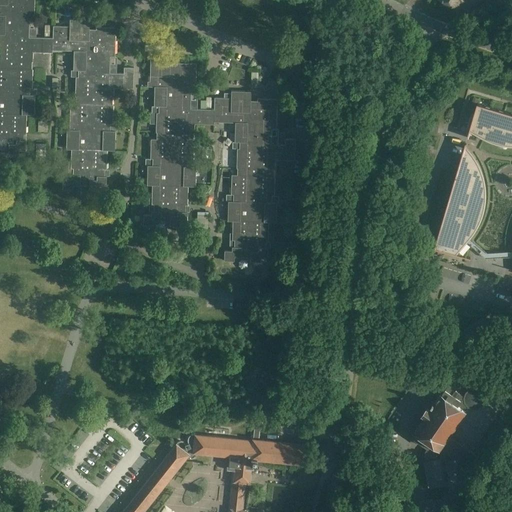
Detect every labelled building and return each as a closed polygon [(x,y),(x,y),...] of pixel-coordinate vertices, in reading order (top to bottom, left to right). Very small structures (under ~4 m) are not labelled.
[(0,0),(0,147),(9,148),(9,150),(8,154),(18,155),(18,151),(25,151),(26,141),(26,140),(23,140),(23,134),(25,134),(26,114),(34,115),(34,103),(34,95),(31,95),(30,95),(30,88),(31,88),(32,68),(31,68),(32,61),(33,52),(52,53),(52,50),(73,51),(73,62),(73,71),(71,71),(71,77),(76,77),(75,97),(76,97),(76,104),(70,103),(69,123),(72,123),(71,130),(69,130),(67,130),(67,138),(66,150),(71,150),(71,169),(73,169),(73,176),(70,176),(70,179),(63,179),(62,189),(72,189),(72,185),(80,186),(80,183),(89,183),(89,186),(89,190),(99,190),(99,186),(106,187),(106,176),(104,176),(104,170),(106,170),(107,150),(115,151),(115,139),(114,139),(115,131),(112,131),(110,131),(110,124),(112,124),(113,104),(112,104),(112,97),(113,98),(114,88),(133,88),(133,86),(134,74),(134,68),(124,68),(124,74),(116,74),(109,73),(110,57),(114,57),(115,28),(96,28),(96,30),(95,41),(88,41),(89,29),(89,27),(83,27),(83,20),(70,20),(69,26),(53,26),(52,38),(36,38),(29,37),(29,21),(34,21),(34,0),(14,0),(14,5),(8,5),(7,0),(0,0)] [(187,222),(187,217),(187,212),(185,212),(185,205),(187,205),(187,186),(195,186),(195,175),(196,167),(193,167),(191,167),(191,160),(193,160),(194,141),(193,141),(193,133),(194,133),(194,124),(214,125),(214,122),(235,123),(235,134),(234,142),(237,142),(239,142),(239,149),(237,149),(236,168),(237,168),(237,175),(231,175),(231,194),(233,194),(233,201),(231,201),(228,201),(228,209),(228,221),(232,221),(232,234),(230,233),(229,247),(232,247),(232,251),(224,251),(224,261),(234,261),(234,257),(241,257),(242,255),(251,255),(251,257),(251,262),(260,262),(260,258),(267,258),(268,248),(265,248),(265,241),(268,241),(269,222),(276,223),(276,211),(276,203),(274,202),(274,203),(272,203),(272,196),(274,196),(275,177),(274,177),(274,170),(275,170),(275,160),(294,161),(295,146),(295,140),(285,140),(285,145),(278,145),(270,145),(271,129),(276,129),(277,100),(257,99),(257,101),(257,112),(250,112),(251,101),(251,99),(251,92),(245,92),(231,91),(231,93),(231,99),(224,98),(215,98),(215,101),(215,111),(200,110),(197,110),(190,110),(190,93),(195,93),(196,64),(177,63),(176,66),(176,76),(169,76),(169,65),(170,62),(170,56),(164,56),(150,55),(150,65),(149,86),(155,87),(154,98),(154,106),(156,106),(159,106),(158,113),(157,113),(151,113),(150,113),(150,124),(156,124),(156,133),(157,133),(157,139),(151,139),(150,159),(153,159),(153,166),(148,166),(147,174),(147,185),(152,186),(152,198),(149,198),(149,211),(151,211),(151,215),(144,215),(143,215),(143,225),(153,225),(153,221),(161,222),(170,222),(170,226),(180,226),(180,222),(187,222)] [(57,72),(57,63),(47,63),(47,72),(57,72)] [(511,113),(477,103),(474,115),(472,114),(471,114),(467,128),(468,128),(470,128),(467,138),(468,138),(471,129),(479,135),(488,139),(497,142),(507,144),(511,143),(511,113)] [(48,121),(39,121),(38,131),(47,132),(48,121)] [(437,133),(439,127),(433,125),(431,132),(437,133)] [(459,166),(457,174),(455,181),(451,194),(443,221),(435,248),(451,253),(466,240),(461,236),(464,233),(468,238),(470,236),(475,228),(480,219),(483,210),(484,201),(485,191),(483,181),(481,172),(477,163),(472,155),(464,168),(466,171),(467,173),(464,175),(464,174),(463,174),(458,172),(460,167),(459,166)] [(437,293),(427,290),(421,308),(432,311),(437,293)] [(21,342),(35,343),(36,333),(22,332),(21,342)] [(311,351),(309,365),(317,366),(318,351),(311,351)] [(460,356),(455,364),(465,372),(471,363),(460,356)] [(476,364),(470,373),(479,380),(485,371),(476,364)] [(453,387),(458,388),(460,385),(453,380),(447,388),(451,390),(453,387)] [(425,412),(414,429),(415,430),(415,431),(418,433),(415,438),(428,447),(425,452),(424,459),(425,462),(424,462),(429,486),(444,482),(440,459),(437,460),(436,454),(439,449),(473,472),(482,459),(449,437),(458,424),(457,423),(466,410),(465,410),(467,407),(472,409),(478,408),(481,405),(483,399),(482,393),(478,390),(473,389),(467,390),(464,395),(463,402),(444,389),(434,403),(428,400),(423,407),(427,409),(425,412)] [(273,411),(271,422),(283,423),(284,412),(273,411)] [(245,511),(249,483),(250,468),(252,468),(253,464),(260,465),(260,459),(306,463),(308,445),(258,440),(258,435),(253,435),(252,441),(237,439),(237,438),(219,436),(214,436),(195,434),(192,434),(189,435),(188,438),(188,440),(189,443),(186,444),(184,442),(182,441),(179,441),(177,442),(175,444),(157,467),(154,471),(120,511),(141,511),(166,481),(167,482),(170,478),(169,477),(186,456),(188,458),(190,458),(192,458),(194,457),(195,455),(196,452),(212,454),(212,455),(217,456),(217,455),(229,456),(228,465),(227,465),(226,469),(234,470),(229,511),(245,511)]
